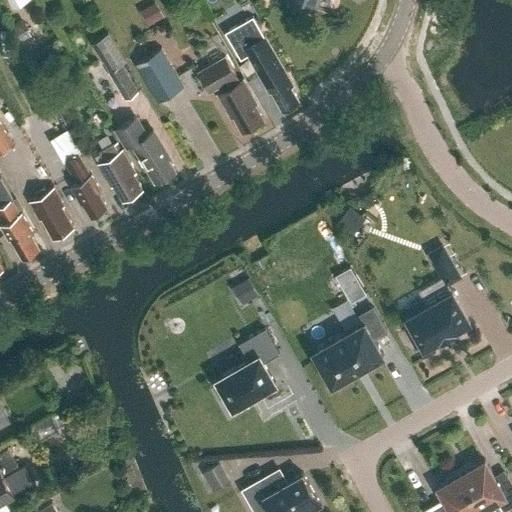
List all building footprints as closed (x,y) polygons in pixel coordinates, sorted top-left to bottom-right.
[(148,24),(164,15),(156,1),(140,10),(148,24)] [(273,49),(254,15),(226,32),(242,58),(247,54),(268,89),(272,87),(283,106),(297,98),(289,83),(292,82),(273,49)] [(12,22),(18,33),(29,27),(28,25),(24,18),(20,17),(12,22)] [(108,71),(125,98),(139,90),(122,63),(127,60),(109,31),(92,42),(110,70),(108,71)] [(28,51),(36,46),(37,43),(33,34),(22,40),(28,51)] [(185,85),(162,46),(135,61),(157,101),(185,85)] [(242,131),(263,119),(255,104),(257,103),(243,79),(239,81),(225,57),(198,72),(209,91),(217,87),(220,92),(217,94),(230,116),(233,117),(242,131)] [(22,100),(40,90),(32,76),(14,86),(22,100)] [(173,171),(176,170),(178,169),(172,159),(173,158),(158,129),(151,133),(141,116),(139,117),(122,126),(121,127),(131,146),(132,145),(136,143),(142,154),(143,156),(143,159),(145,164),(148,165),(154,176),(157,181),(161,178),(164,177),(168,178),(173,175),(173,171)] [(0,151),(14,144),(0,119),(0,151)] [(69,129),(51,139),(64,162),(66,161),(78,182),(72,185),(79,197),(83,197),(93,214),(96,213),(99,214),(103,212),(104,208),(108,206),(100,193),(102,192),(92,174),(91,174),(79,154),(82,152),(69,129)] [(121,195),(127,192),(129,196),(143,188),(135,175),(137,173),(125,151),(121,152),(116,143),(101,152),(106,161),(100,164),(112,184),(116,185),(121,195)] [(3,178),(0,179),(0,209),(7,222),(3,224),(10,238),(12,237),(12,238),(14,237),(24,256),(40,247),(33,236),(36,234),(24,212),(22,213),(15,200),(16,199),(3,178)] [(58,234),(74,225),(64,206),(65,205),(59,193),(56,187),(46,193),(31,201),(40,217),(43,218),(51,233),(56,231),(58,234)] [(353,203),(340,220),(355,232),(368,215),(353,203)] [(447,283),(460,275),(442,245),(429,252),(447,283)] [(258,293),(249,277),(236,285),(245,301),(258,293)] [(424,347),(470,320),(452,289),(426,304),(423,298),(405,308),(409,314),(406,316),(424,347)] [(384,354),(374,338),(387,330),(373,306),(359,314),(363,321),(313,350),(332,383),(384,354)] [(280,352),(265,327),(239,341),(249,359),(216,377),(224,390),(219,393),(227,406),(231,404),(233,406),(276,382),(264,361),(280,352)] [(64,378),(81,369),(75,358),(58,368),(64,378)] [(8,447),(0,451),(0,505),(4,503),(2,499),(14,492),(5,477),(20,468),(8,447)] [(485,459),(475,464),(473,460),(459,468),(482,508),(497,500),(503,511),(511,505),(511,481),(507,473),(497,479),(494,474),(485,459)] [(212,489),(230,479),(220,461),(202,471),(212,489)] [(476,511),(482,508),(459,468),(445,476),(448,480),(438,486),(444,497),(446,501),(426,511),(476,511)] [(497,479),(507,473),(504,468),(494,474),(497,479)] [(268,473),(242,488),(255,511),(266,511),(272,509),(274,511),(308,511),(322,505),(303,472),(275,487),(268,473)] [(423,509),(425,511),(426,511),(446,501),(444,497),(423,509)] [(484,511),(500,511),(503,511),(497,500),(482,508),(484,511)] [(58,511),(52,501),(32,511),(58,511)]
